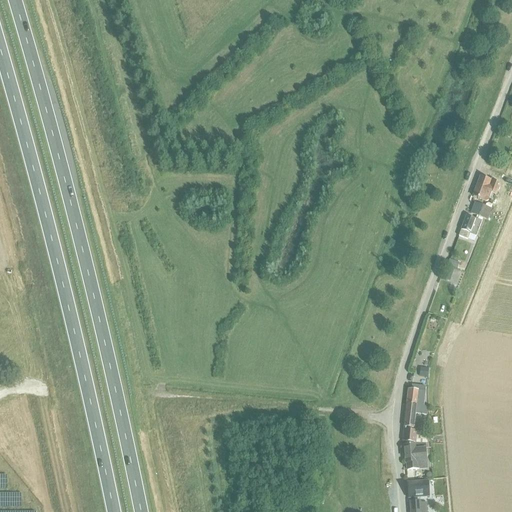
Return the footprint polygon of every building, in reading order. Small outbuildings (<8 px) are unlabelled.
[(491,193),(496,195),(500,184),(481,177),(473,197),(486,202),(488,201),(491,193)] [(471,214),(487,219),(490,210),(475,204),(471,214)] [(466,216),(459,236),(468,240),(470,234),(476,236),(481,222),(466,216)] [(448,265),(458,269),(460,264),(450,260),(448,265)] [(409,390),(407,405),(424,407),(426,388),(412,386),(412,390),(409,390)] [(424,407),(407,405),(404,428),(414,429),(416,415),(427,416),(428,408),(424,407)] [(403,442),(428,444),(428,437),(417,436),(417,431),(404,430),(403,442)] [(405,446),(407,464),(408,476),(408,480),(412,480),(412,476),(414,476),(414,470),(427,468),(425,449),(416,450),(415,445),(405,446)] [(407,483),(408,499),(429,497),(428,482),(407,483)] [(410,511),(427,511),(426,503),(421,503),(420,502),(410,502),(410,511)]
